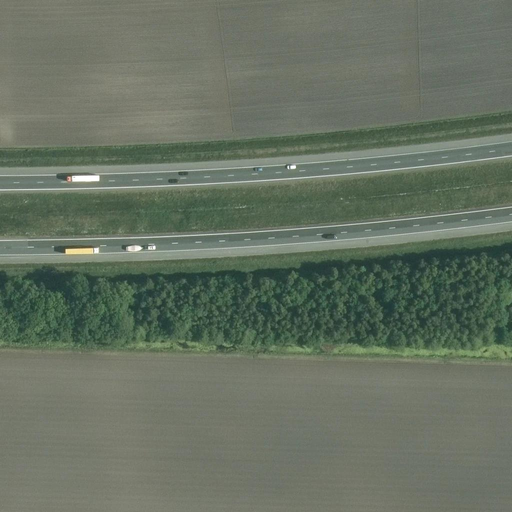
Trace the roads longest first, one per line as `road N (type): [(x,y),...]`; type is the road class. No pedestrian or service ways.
road 1 (motorway): [(511,149),(232,175),(0,182)]
road 2 (motorway): [(0,246),(233,241),(511,215)]
